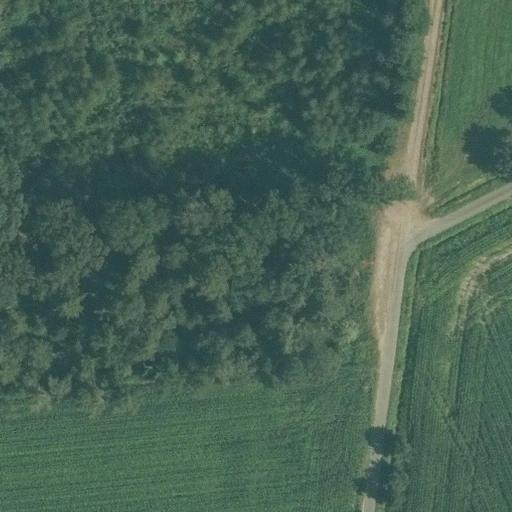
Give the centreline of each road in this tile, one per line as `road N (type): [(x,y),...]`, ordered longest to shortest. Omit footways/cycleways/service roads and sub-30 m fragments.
road 1 (track): [(367,511),(401,248)]
road 2 (track): [(401,248),(434,0)]
road 3 (track): [(401,248),(511,192)]
